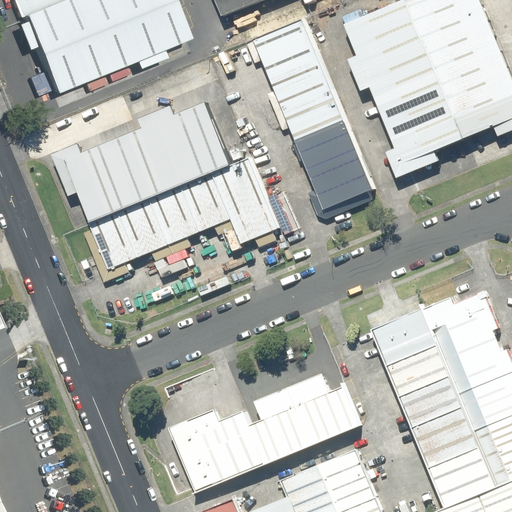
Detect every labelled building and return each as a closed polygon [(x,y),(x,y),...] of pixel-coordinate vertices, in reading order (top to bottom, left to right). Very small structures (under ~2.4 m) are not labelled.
[(186,45),(166,0),(8,0),(50,101),(186,45)] [(264,0),(220,0),(227,15),(264,0)] [(467,135),(410,0),(401,0),(348,22),(360,50),(349,55),(363,90),(374,85),(399,147),(390,150),(400,175),(442,158),(437,147),(467,135)] [(410,0),(467,135),(496,123),(500,133),(511,127),(511,67),(484,0),(410,0)] [(324,53),(310,18),(260,38),(274,73),(324,53)] [(338,89),(324,53),(274,73),(289,108),(338,89)] [(352,124),(338,89),(289,108),(303,144),(352,124)] [(89,141),(57,154),(73,192),(80,189),(93,221),(234,164),(210,103),(179,115),(175,106),(144,118),(148,128),(93,150),(89,141)] [(367,159),(352,124),(303,144),(317,179),(367,159)] [(252,158),(216,172),(233,216),(244,241),(280,226),(252,158)] [(381,195),(367,159),(317,179),(331,215),(381,195)] [(216,172),(185,185),(204,228),(233,216),(216,172)] [(185,185),(155,198),(174,241),(204,228),(185,185)] [(155,198),(125,210),(143,253),(174,241),(155,198)] [(125,210),(95,223),(113,266),(143,253),(125,210)] [(452,371),(461,391),(511,368),(511,352),(511,350),(506,352),(495,327),(503,323),(488,289),(459,302),(455,293),(424,307),(440,342),(452,371)] [(440,342),(424,307),(375,326),(390,362),(440,342)] [(452,371),(440,342),(390,362),(402,391),(452,371)] [(511,368),(461,391),(466,403),(477,427),(511,411),(511,368)] [(461,391),(452,371),(402,391),(415,424),(466,403),(461,391)] [(326,375),(292,387),(314,443),(362,424),(347,385),(332,391),(326,375)] [(267,416),(250,422),(266,462),(314,443),(292,387),(260,400),(267,416)] [(477,427),(466,403),(415,424),(431,463),(484,443),(477,427)] [(177,427),(201,487),(266,462),(250,422),(245,411),(218,421),(214,412),(177,427)] [(511,411),(477,427),(484,443),(502,485),(511,480),(511,411)] [(502,485),(484,443),(431,463),(449,507),(502,485)] [(360,446),(322,462),(343,511),(381,495),(360,446)] [(322,462),(284,477),(298,511),(339,511),(343,511),(322,462)] [(511,511),(511,484),(442,511),(511,511)] [(195,508),(196,511),(238,511),(231,493),(195,508)] [(387,511),(381,495),(343,511),(387,511)] [(418,511),(412,498),(399,504),(403,511),(418,511)]
